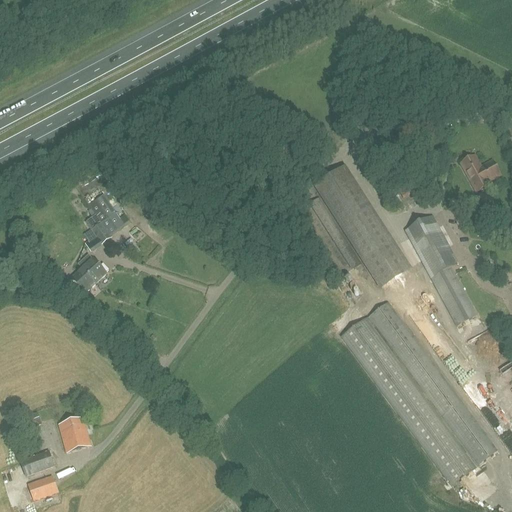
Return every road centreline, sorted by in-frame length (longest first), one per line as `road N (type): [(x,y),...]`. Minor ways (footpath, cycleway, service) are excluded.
road 1 (unclassified): [(110,441),(328,153),(354,135),(511,104)]
road 2 (motorway): [(0,155),(281,0)]
road 3 (motorway): [(227,0),(0,119)]
